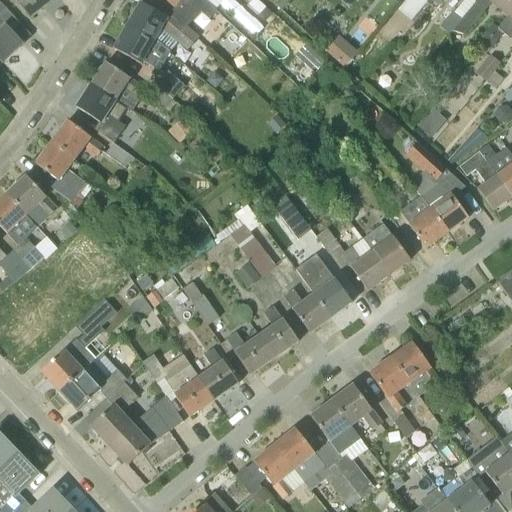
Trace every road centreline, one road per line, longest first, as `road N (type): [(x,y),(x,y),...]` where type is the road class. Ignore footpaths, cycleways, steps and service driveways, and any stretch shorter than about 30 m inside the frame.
road 1 (residential): [(511,223),(150,511)]
road 2 (residential): [(126,511),(0,376)]
road 3 (residential): [(0,153),(101,0)]
